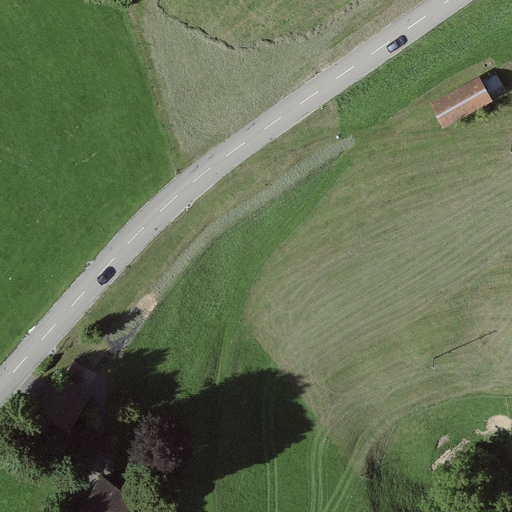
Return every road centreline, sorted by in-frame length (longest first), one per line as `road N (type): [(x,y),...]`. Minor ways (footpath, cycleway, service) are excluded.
road 1 (tertiary): [(0,387),(113,246),(215,158),(440,0)]
road 2 (track): [(396,128),(303,164),(209,236),(107,349),(39,342)]
